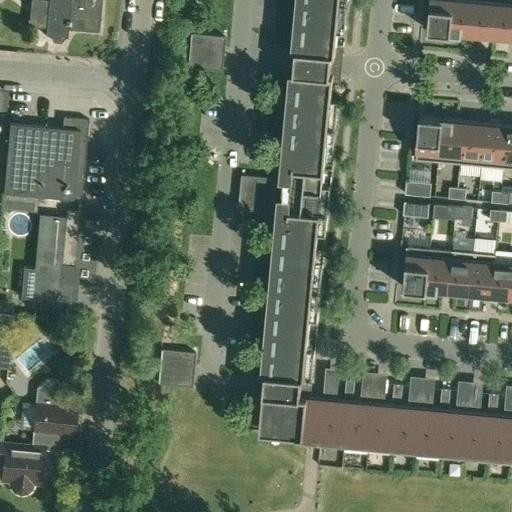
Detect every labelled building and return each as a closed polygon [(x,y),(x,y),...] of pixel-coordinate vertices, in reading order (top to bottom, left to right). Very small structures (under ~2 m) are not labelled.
[(48,0),(45,34),(66,36),(67,23),(80,24),(80,29),(97,31),(100,0),(83,0),(84,1),(74,0),(48,0)] [(300,0),(296,54),(294,70),(333,74),(340,3),(348,4),(348,2),(340,1),(340,0),(300,0)] [(431,0),(428,31),(450,33),(453,0),(431,0)] [(472,35),(475,0),(453,0),(450,33),(472,35)] [(494,37),(497,1),(484,0),(475,0),(472,35),(494,37)] [(511,2),(497,1),(494,37),(511,38),(511,2)] [(222,70),(224,49),(225,36),(191,32),(187,67),(222,70)] [(313,289),(316,262),(320,214),(328,214),(328,212),(320,212),(328,128),(336,128),(336,126),(328,126),(333,74),(294,70),(294,76),(265,380),(263,394),(260,431),(307,435),(320,437),(323,396),(311,395),(313,376),(305,375),(313,291),(321,292),(321,290),(313,289)] [(442,117),(420,115),(416,158),(438,160),(442,117)] [(9,121),(3,191),(72,198),(74,180),(82,181),(88,119),(68,117),(67,127),(9,121)] [(464,119),(442,117),(438,160),(460,162),(464,119)] [(464,119),(460,162),(481,164),(486,121),(464,119)] [(507,124),(486,121),(481,164),(503,166),(507,124)] [(511,123),(507,124),(503,166),(511,167),(511,123)] [(242,174),(240,194),(239,208),(273,211),(276,177),(263,176),(242,174)] [(432,182),(406,180),(405,193),(430,195),(432,182)] [(457,198),(458,187),(450,186),(448,197),(457,198)] [(458,187),(457,198),(466,199),(467,188),(458,187)] [(500,202),(501,191),(492,190),(491,201),(500,202)] [(500,202),(508,203),(510,192),(501,191),(500,202)] [(405,200),(403,214),(428,216),(430,203),(405,200)] [(455,216),(456,205),(448,204),(447,216),(455,216)] [(465,206),(456,205),(455,216),(464,217),(465,206)] [(73,286),(79,209),(66,208),(65,219),(43,217),(36,298),(53,300),(55,277),(60,277),(59,284),(73,286)] [(498,220),(499,209),(491,208),(490,220),(498,220)] [(508,210),(499,209),(498,220),(507,221),(508,210)] [(404,288),(426,290),(430,247),(408,245),(404,288)] [(452,249),(430,247),(426,290),(448,292),(452,249)] [(448,292),(469,294),(473,251),(452,249),(448,292)] [(495,253),(473,251),(469,294),(491,296),(495,253)] [(491,296),(511,297),(511,261),(495,260),(496,253),(495,253),(491,296)] [(0,365),(9,367),(13,312),(0,310),(0,365)] [(161,348),(158,382),(192,386),(195,352),(177,350),(161,348)] [(347,378),(346,388),(354,389),(355,378),(347,378)] [(393,392),(402,393),(403,383),(394,382),(393,392)] [(442,387),(441,397),(450,398),(451,387),(442,387)] [(346,388),(345,398),(349,399),(353,399),(354,389),(346,388)] [(490,391),(489,402),(498,402),(499,392),(490,391)] [(393,392),(392,403),(396,403),(401,404),(402,393),(393,392)] [(345,439),(349,399),(345,398),(323,396),(320,437),(345,439)] [(441,397),(440,407),(444,408),(449,408),(450,398),(441,397)] [(373,401),(353,399),(349,399),(345,439),(369,441),(373,401)] [(369,441),(393,444),(396,403),(392,403),(373,401),(369,441)] [(489,402),(488,412),(492,412),(497,413),(498,402),(489,402)] [(393,444),(417,446),(420,406),(401,404),(396,403),(393,444)] [(440,448),(444,408),(440,407),(420,406),(417,446),(440,448)] [(468,410),(449,408),(444,408),(440,448),(464,450),(468,410)] [(492,412),(488,412),(468,410),(464,450),(488,453),(492,412)] [(511,442),(511,414),(497,413),(492,412),(488,453),(511,455),(511,442)]
